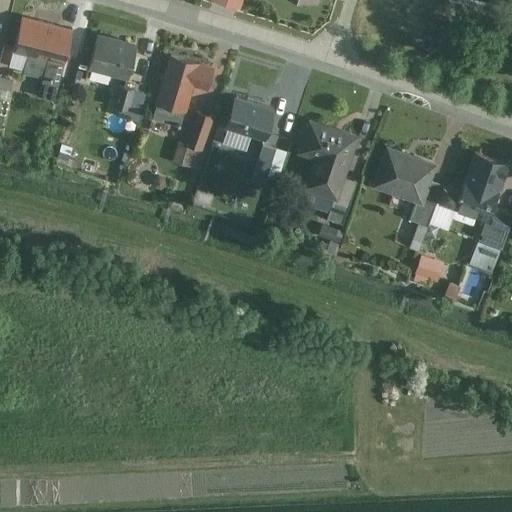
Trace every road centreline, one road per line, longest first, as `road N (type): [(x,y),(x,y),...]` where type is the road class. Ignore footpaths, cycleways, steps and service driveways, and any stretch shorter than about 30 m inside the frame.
road 1 (track): [(0,214),(163,249),(511,371)]
road 2 (residential): [(328,65),(103,0)]
road 3 (residential): [(511,129),(328,65)]
